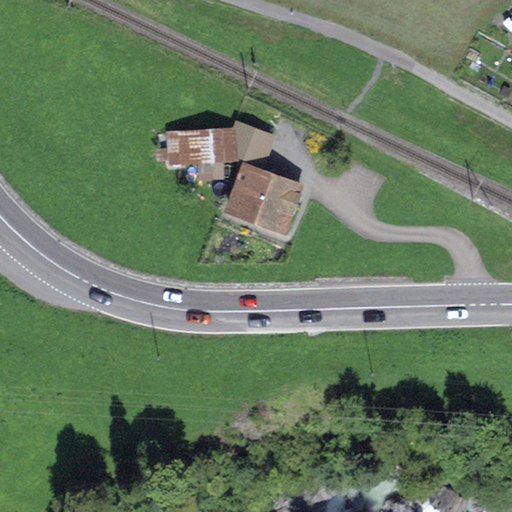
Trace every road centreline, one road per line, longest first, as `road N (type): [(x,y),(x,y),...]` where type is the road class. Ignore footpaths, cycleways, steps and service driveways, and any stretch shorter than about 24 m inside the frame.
road 1 (secondary): [(511,307),(160,306),(93,286),(34,249),(0,215)]
road 2 (residential): [(238,0),(371,45),(511,121)]
